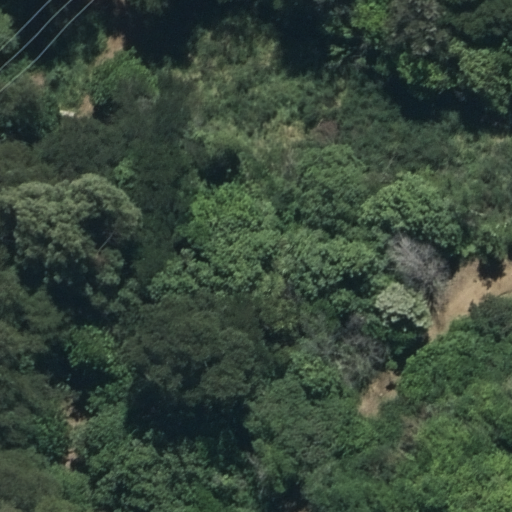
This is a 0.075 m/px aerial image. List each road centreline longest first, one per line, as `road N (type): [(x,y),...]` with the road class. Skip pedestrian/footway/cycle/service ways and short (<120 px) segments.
road 1 (track): [(118,0),(106,64),(65,172),(67,511)]
road 2 (track): [(312,511),(392,380),(469,286),(511,269)]
